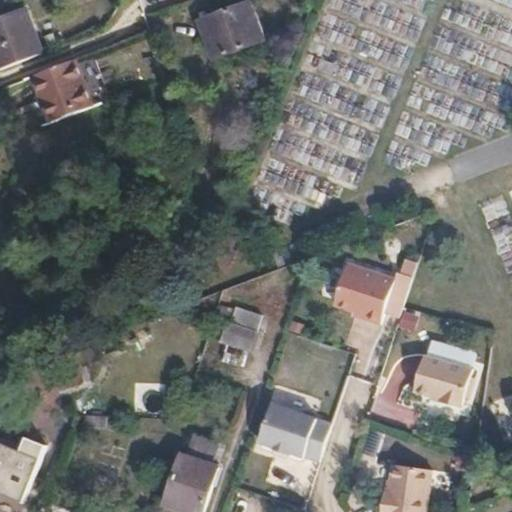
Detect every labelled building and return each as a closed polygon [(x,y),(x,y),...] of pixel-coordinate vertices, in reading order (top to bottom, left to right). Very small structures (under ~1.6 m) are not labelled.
[(213,59),(263,40),(249,3),(204,20),(211,42),(208,43),(213,59)] [(0,21),(0,71),(10,67),(43,54),(27,11),(0,21)] [(73,61),(32,78),(49,124),(91,108),(73,61)] [(400,316),(413,274),(399,269),(395,277),(349,262),(336,302),(356,309),(367,312),(366,318),(382,323),(385,311),(400,316)] [(367,312),(356,309),(354,314),(366,318),(367,312)] [(235,312),(230,326),(255,335),(259,320),(235,312)] [(249,357),(255,336),(225,325),(218,346),(227,349),(244,355),(249,357)] [(227,349),(222,364),(239,369),(244,355),(227,349)] [(464,412),(476,373),(428,358),(417,393),(433,398),(432,402),(464,412)] [(275,446),(274,447),(289,452),(290,451),(320,461),(332,422),(271,403),(259,441),(275,446)] [(27,503),(47,443),(25,436),(21,449),(0,441),(0,511),(1,511),(6,497),(27,503)] [(193,441),(186,463),(211,471),(218,449),(193,441)] [(289,452),(274,447),(273,452),(287,457),(289,452)] [(203,511),(217,473),(211,471),(186,463),(179,460),(164,504),(186,511),(203,511)] [(427,511),(433,473),(396,467),(392,491),(386,491),(382,511),(427,511)]
